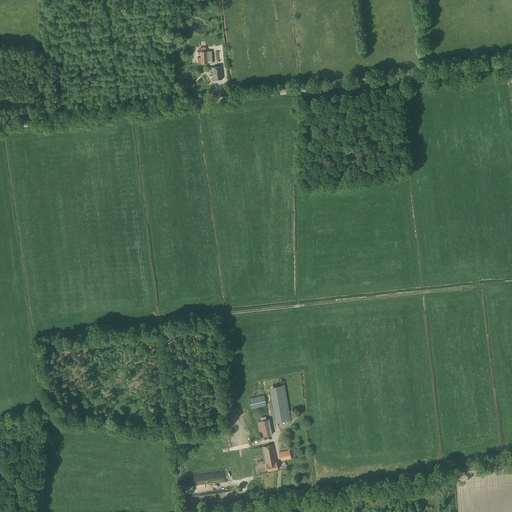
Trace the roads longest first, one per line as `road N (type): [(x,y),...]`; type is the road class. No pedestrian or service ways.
road 1 (tertiary): [(0,127),(511,63)]
road 2 (track): [(183,511),(171,433),(45,415),(0,427)]
